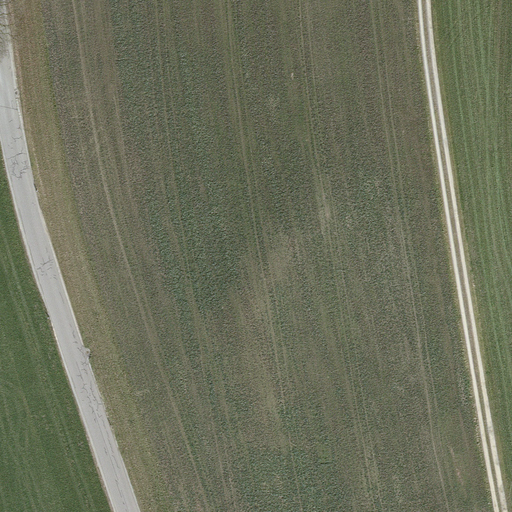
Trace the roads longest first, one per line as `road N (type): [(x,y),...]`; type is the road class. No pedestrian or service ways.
road 1 (track): [(429,0),(465,281),(506,511)]
road 2 (tertiary): [(126,511),(33,226),(0,78)]
